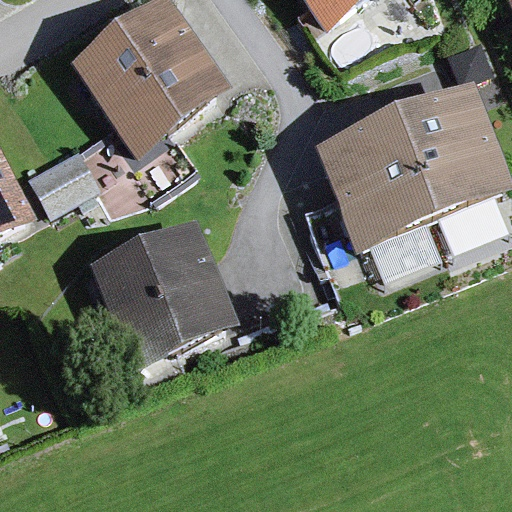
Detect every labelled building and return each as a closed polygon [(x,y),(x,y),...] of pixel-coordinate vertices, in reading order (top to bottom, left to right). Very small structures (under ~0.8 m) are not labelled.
[(294,0),(329,45),(387,0),(294,0)] [(166,14),(72,80),(137,172),(231,106),(166,14)] [(471,116),(314,179),(354,278),(511,214),(471,116)] [(40,174),(57,210),(108,186),(91,150),(40,174)] [(0,252),(39,233),(0,159),(0,252)] [(198,237),(90,280),(133,387),(241,344),(198,237)]
